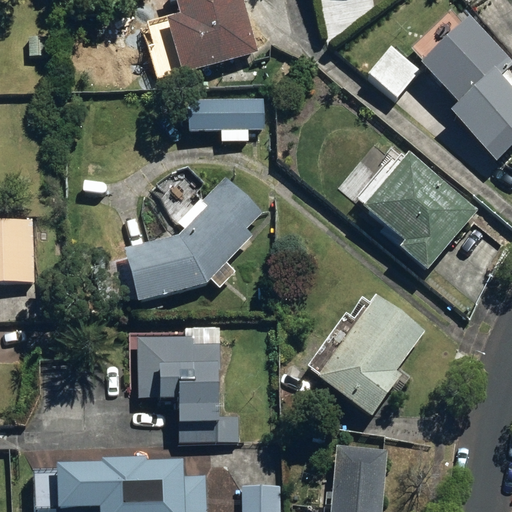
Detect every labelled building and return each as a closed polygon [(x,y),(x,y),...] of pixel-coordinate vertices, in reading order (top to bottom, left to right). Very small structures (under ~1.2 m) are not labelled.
[(233,0),(163,0),(172,26),(157,31),(175,87),(254,62),(233,0)] [(449,117),(440,126),(488,174),(511,150),(511,110),(491,90),(505,76),(460,30),(411,79),(449,117)] [(257,106),(183,112),(185,142),(215,140),(216,150),(244,148),(243,138),(259,137),(257,106)] [(400,165),(352,221),(395,256),(390,262),(418,285),(423,278),(471,221),(400,165)] [(131,313),(201,293),(247,243),(242,238),(258,220),(220,186),(197,211),(202,216),(172,247),(118,262),(120,290),(131,313)] [(28,228),(0,228),(0,291),(30,290),(28,228)] [(369,306),(307,392),(362,432),(395,386),(390,382),(419,341),(369,306)] [(180,346),(132,347),(133,407),(149,407),(150,413),(168,413),(170,438),(209,436),(206,406),(208,380),(211,378),(216,378),(215,335),(180,336),(180,346)] [(376,511),(382,458),(331,453),(325,511),(376,511)] [(200,511),(199,484),(174,485),(173,474),(137,476),(137,473),(69,476),(69,479),(25,481),(26,511),(200,511)] [(275,511),(275,492),(237,493),(237,511),(275,511)]
